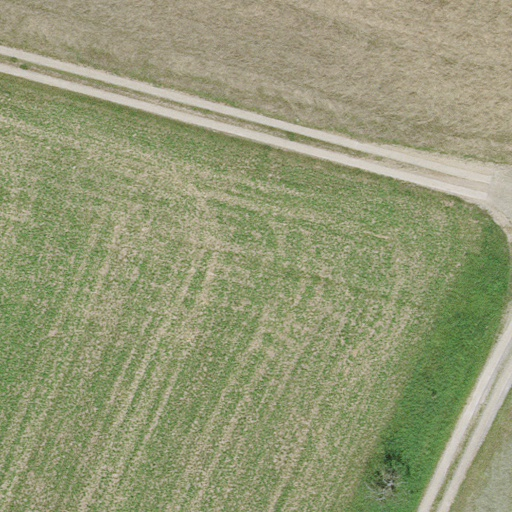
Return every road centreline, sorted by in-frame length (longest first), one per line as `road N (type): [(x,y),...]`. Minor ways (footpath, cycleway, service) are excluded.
road 1 (track): [(0,63),(511,192)]
road 2 (track): [(511,339),(433,511)]
